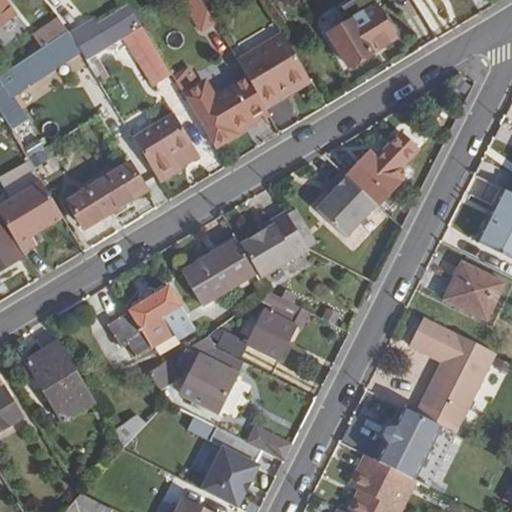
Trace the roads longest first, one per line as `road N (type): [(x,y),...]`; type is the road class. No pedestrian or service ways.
road 1 (residential): [(0,323),(511,15)]
road 2 (residential): [(283,511),(511,56)]
